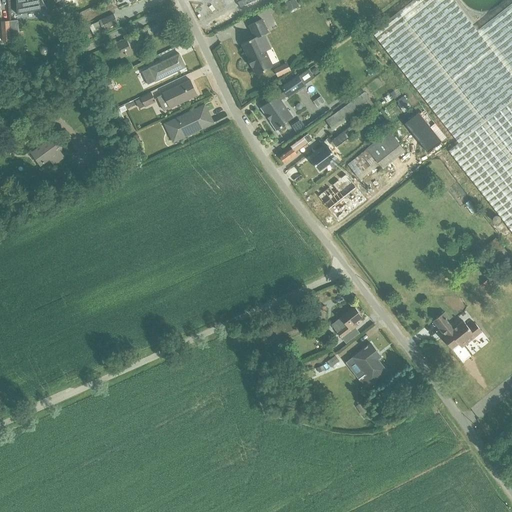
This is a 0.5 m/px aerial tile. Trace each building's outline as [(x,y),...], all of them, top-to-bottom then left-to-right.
[(46,9),(42,0),(16,0),(17,14),(43,9),(46,9)] [(283,0),(289,11),(298,7),(295,0),(283,0)] [(477,30),(473,24),(453,0),(412,0),(372,32),(400,68),(459,143),(449,151),(456,161),(504,221),(504,222),(495,229),(511,251),(511,3),(496,16),(488,22),(487,19),(482,23),(484,25),(477,30)] [(91,25),(89,26),(93,35),(118,23),(114,13),(91,25)] [(256,75),(274,67),(266,51),(272,48),(265,34),(269,32),(262,18),(248,25),(255,38),(242,44),(248,58),(247,58),(251,67),(252,67),(256,75)] [(11,37),(10,20),(9,21),(8,21),(1,21),(3,42),(10,41),(11,41),(11,37)] [(10,20),(11,37),(19,36),(18,20),(10,20)] [(133,53),(126,38),(114,44),(115,46),(113,47),(114,50),(117,49),(121,58),(133,53)] [(179,54),(143,71),(149,84),(185,67),(179,54)] [(287,63),(274,69),(278,77),(291,71),(287,63)] [(284,91),(261,107),(277,130),(287,124),(285,122),(293,117),(281,100),(287,96),(289,98),(297,92),(306,86),(305,84),(314,77),(309,69),(299,76),(298,75),(281,86),(284,91)] [(170,109),(198,95),(190,79),(162,92),(166,101),(160,104),(164,111),(170,108),(170,109)] [(102,83),(106,91),(111,89),(107,81),(102,83)] [(365,92),(364,92),(363,90),(360,92),(361,95),(325,120),(333,131),(350,119),(348,116),(356,110),(359,113),(369,106),(367,102),(370,99),(365,92)] [(144,106),(145,107),(156,102),(151,92),(140,97),(141,98),(135,101),(139,109),(144,106)] [(321,96),(313,101),(317,107),(325,102),(321,96)] [(404,112),(412,107),(403,96),(397,100),(399,103),(398,104),(404,112)] [(125,105),(114,110),(119,120),(124,118),(122,112),(127,110),(125,105)] [(164,125),(172,141),(212,123),(204,106),(164,125)] [(405,124),(428,152),(442,141),(419,113),(405,124)] [(120,121),(123,128),(131,124),(128,117),(120,121)] [(331,141),(336,147),(349,137),(346,133),(349,131),(347,129),(331,141)] [(367,148),(348,164),(360,180),(380,164),(383,168),(405,151),(388,131),(367,148)] [(138,134),(128,138),(131,145),(141,141),(138,134)] [(279,156),(285,164),(298,155),(296,152),(313,140),(308,134),(291,146),(292,148),(279,156)] [(50,160),(54,166),(65,157),(51,138),(30,153),(41,167),(50,160)] [(329,164),(332,168),(340,161),(328,145),(310,159),(320,172),(329,164)] [(74,185),(106,165),(105,164),(109,161),(106,156),(70,179),(74,185)] [(288,169),(295,179),(303,173),(296,163),(288,169)] [(464,204),(471,213),(476,210),(469,200),(464,204)] [(483,248),(500,270),(511,261),(511,257),(496,238),(483,248)] [(511,320),(511,281),(507,276),(500,281),(511,294),(511,309),(507,314),(511,321),(511,320)] [(488,279),(479,287),(487,296),(497,288),(491,282),(488,279)] [(481,312),(490,305),(486,299),(476,306),(481,312)] [(331,325),(342,338),(355,327),(358,325),(355,322),(362,317),(355,307),(331,325)] [(241,341),(248,357),(312,326),(305,310),(241,341)] [(445,311),(433,321),(441,332),(444,336),(443,337),(453,350),(459,345),(462,348),(482,331),(475,322),(469,327),(463,320),(454,328),(451,324),(447,319),(450,317),(445,311)] [(355,327),(342,338),(346,343),(359,333),(355,327)] [(378,359),(381,357),(371,343),(367,346),(367,345),(352,358),(364,374),(358,379),(368,391),(375,385),(372,381),(387,371),(378,359)] [(335,354),(327,361),(331,367),(340,360),(335,354)] [(265,368),(270,364),(264,357),(259,360),(265,368)] [(356,406),(362,416),(368,412),(362,402),(356,406)]
